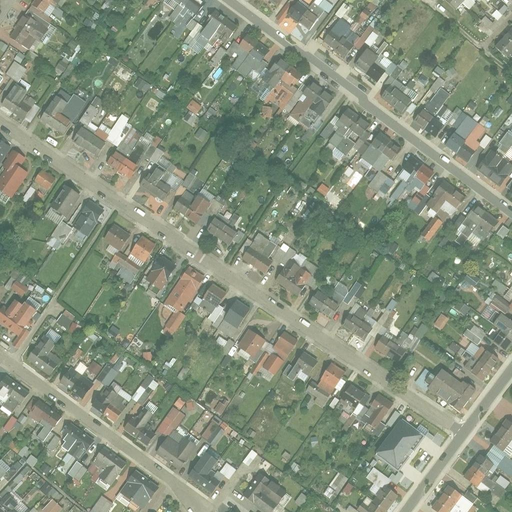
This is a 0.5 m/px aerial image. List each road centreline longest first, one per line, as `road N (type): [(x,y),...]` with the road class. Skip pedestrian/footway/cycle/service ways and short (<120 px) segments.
road 1 (residential): [(464,430),(0,112)]
road 2 (residential): [(511,212),(234,0)]
road 3 (residential): [(0,355),(155,466),(191,511)]
